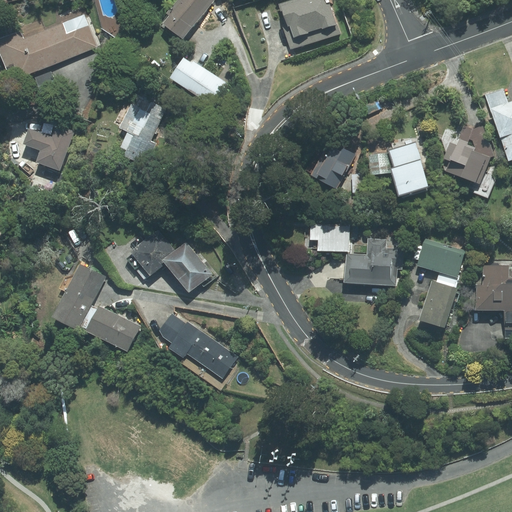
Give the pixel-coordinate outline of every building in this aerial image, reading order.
[(166,26),(186,41),(217,1),(215,0),(180,0),(169,15),(172,18),(166,26)] [(23,79),(99,48),(86,15),(26,39),(24,34),(13,39),(15,44),(1,49),(9,68),(17,65),(23,79)] [(188,58),(173,79),(214,107),(230,84),(197,61),(195,63),(188,58)] [(492,114),(494,113),(511,162),(511,161),(511,102),(509,103),(504,89),(488,95),(486,95),(492,114)] [(153,141),(168,109),(153,102),(149,112),(134,105),(122,128),(130,132),(123,147),(130,151),(127,156),(147,166),(158,144),(153,141)] [(64,171),(78,132),(60,125),(56,137),(39,131),(33,147),(44,151),(39,163),(64,171)] [(475,130),(466,126),(459,145),(451,142),(445,159),(452,162),(448,173),(483,186),(495,154),(483,126),(475,130)] [(419,143),(390,151),(404,198),(432,190),(419,143)] [(340,189),(358,155),(347,149),(345,153),(331,145),(315,175),(340,189)] [(387,154),(371,155),(373,176),(389,175),(387,154)] [(313,223),(312,241),(320,241),(320,251),(348,252),(346,284),(400,287),(401,273),(407,274),(409,248),(402,248),(390,247),(390,240),(368,238),(367,254),(350,253),(352,226),(313,223)] [(189,242),(166,261),(192,293),(215,275),(189,242)] [(467,254),(427,242),(419,266),(460,278),(467,254)] [(108,277),(82,264),(56,318),(82,330),(82,329),(130,352),(143,326),(101,306),(100,309),(94,306),(108,277)] [(479,284),(477,310),(507,311),(507,323),(511,323),(511,266),(485,265),(484,273),(472,273),(472,283),(479,284)] [(460,287),(434,280),(423,320),(449,328),(460,287)] [(240,357),(190,322),(188,324),(174,313),(162,330),(165,337),(174,343),(171,348),(186,359),(189,354),(224,379),(240,357)] [(265,341),(254,347),(260,357),(271,351),(265,341)] [(108,408),(99,400),(85,416),(91,421),(87,426),(100,438),(94,445),(104,454),(96,463),(116,481),(131,464),(158,488),(165,480),(183,496),(218,458),(132,381),(108,408)]
